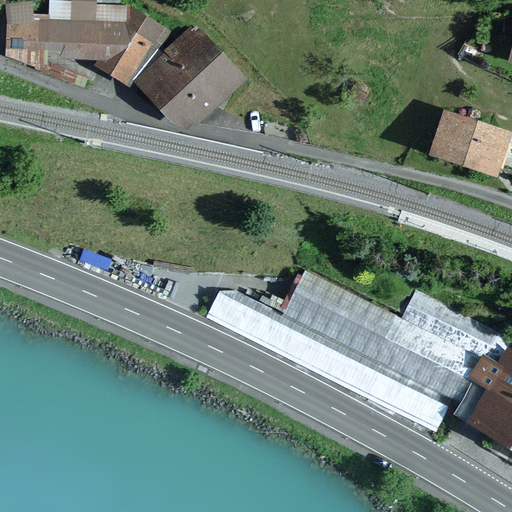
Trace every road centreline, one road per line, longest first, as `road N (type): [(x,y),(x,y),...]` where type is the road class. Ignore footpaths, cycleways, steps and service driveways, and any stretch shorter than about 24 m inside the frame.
road 1 (primary): [(0,257),(250,364),(510,511)]
road 2 (unclassified): [(0,64),(130,115),(511,202)]
